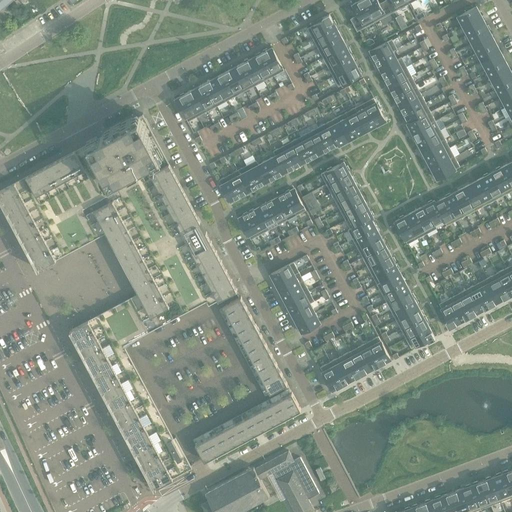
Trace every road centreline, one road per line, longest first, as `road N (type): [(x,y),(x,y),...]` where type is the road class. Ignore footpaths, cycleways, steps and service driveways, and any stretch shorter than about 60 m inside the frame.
road 1 (residential): [(322,418),(151,88)]
road 2 (residential): [(322,418),(511,321)]
road 3 (residential): [(151,88),(313,0)]
road 4 (residential): [(351,511),(511,452)]
road 5 (residential): [(1,166),(151,88)]
road 6 (residential): [(208,480),(322,418)]
